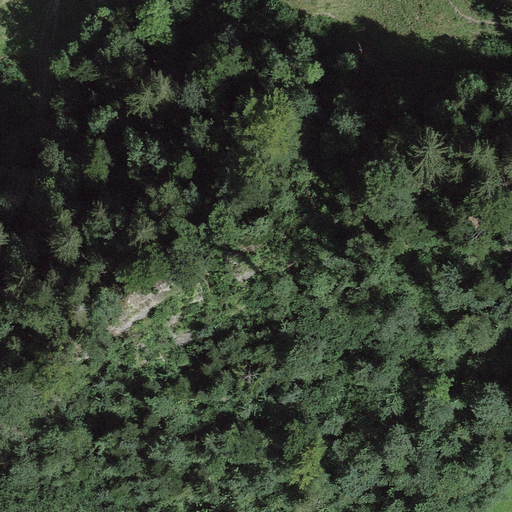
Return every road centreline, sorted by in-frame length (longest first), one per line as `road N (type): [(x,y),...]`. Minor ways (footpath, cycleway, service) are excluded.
road 1 (track): [(222,0),(269,40),(331,41),(459,73),(511,72)]
road 2 (track): [(0,150),(34,115),(33,44),(54,0)]
